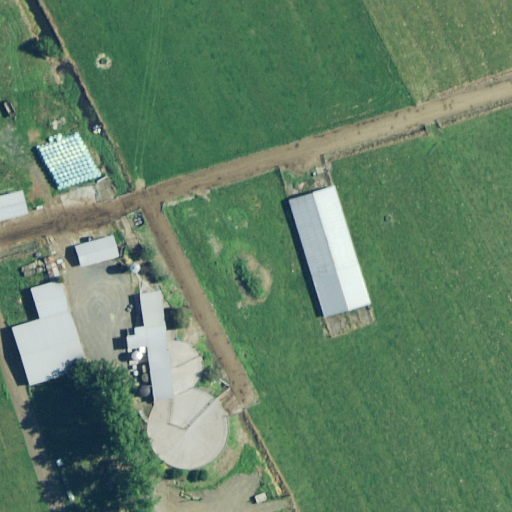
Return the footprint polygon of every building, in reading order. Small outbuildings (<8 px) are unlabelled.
[(369,303),(334,186),(288,200),(323,317),(369,303)] [(20,189),(0,195),(0,221),(27,214),(20,189)] [(117,256),(112,235),(74,246),(80,266),(117,256)] [(85,368),(59,280),(30,289),(39,319),(11,327),(29,385),(85,368)] [(127,348),(145,346),(151,382),(153,400),(174,397),(159,291),(138,294),(143,326),(134,327),(135,335),(125,336),(127,348)]
